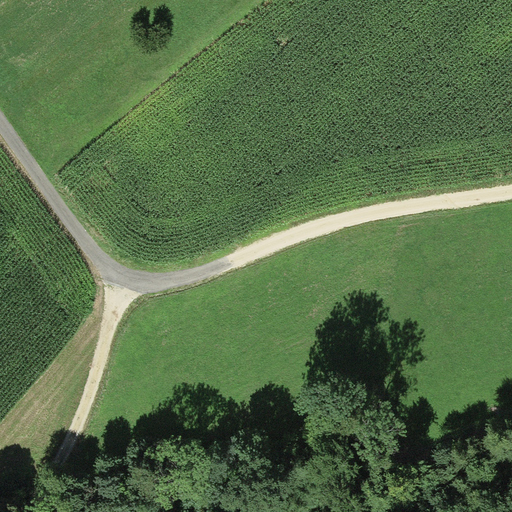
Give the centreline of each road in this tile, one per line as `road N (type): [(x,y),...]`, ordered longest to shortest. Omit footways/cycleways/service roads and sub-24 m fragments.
road 1 (track): [(511,192),(339,227),(175,283),(129,286),(78,423),(26,511)]
road 2 (unclassified): [(0,129),(92,256),(129,286)]
